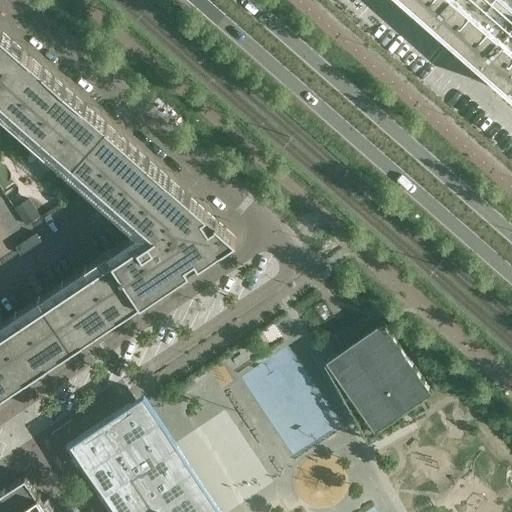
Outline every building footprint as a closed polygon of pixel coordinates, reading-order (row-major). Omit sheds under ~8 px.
[(405,0),(406,1),(405,2),(407,3),(408,2),(408,3),(409,2),(415,7),(415,8),(415,9),(415,10),(416,11),(417,10),(417,11),(418,10),(425,16),(424,17),(425,17),(424,18),(426,19),(427,19),(428,18),(434,24),(433,25),(434,25),(433,26),(435,28),(436,27),(437,26),(444,32),(443,33),(443,34),(444,36),(445,35),(446,36),(446,35),(453,41),(452,41),(453,42),(452,43),(454,44),(454,43),(455,44),(456,43),(462,49),(462,50),(461,51),(463,52),(464,52),(465,51),(472,57),(471,58),(471,59),(472,61),(473,60),(474,60),(474,59),(481,65),(480,66),(481,67),(480,67),(482,69),(483,68),(483,69),(484,68),(490,73),(490,74),(490,75),(490,76),(491,77),(492,76),(492,77),(493,76),(500,82),(499,83),(500,83),(499,84),(500,85),(501,85),(502,85),(503,84),(511,92),(511,93),(511,94),(511,95),(511,0),(405,0)] [(0,73),(22,49),(0,29),(0,73)] [(0,110),(23,131),(63,85),(22,49),(0,73),(0,110)] [(65,168),(105,122),(63,85),(23,131),(65,168)] [(106,204),(147,159),(105,122),(65,168),(106,204)] [(0,395),(182,274),(154,234),(188,195),(147,159),(106,204),(137,231),(0,322),(0,395)] [(237,238),(188,195),(154,234),(182,274),(237,238)] [(28,221),(41,213),(32,197),(18,204),(28,221)] [(21,255),(42,241),(36,233),(16,246),(21,255)] [(432,391),(383,321),(327,360),(375,430),(432,391)] [(223,511),(144,393),(130,403),(66,445),(111,511),(223,511)] [(39,495),(26,475),(7,487),(20,507),(39,495)] [(12,511),(20,507),(7,487),(0,491),(0,511),(12,511)] [(50,511),(39,495),(20,507),(12,511),(50,511)]
